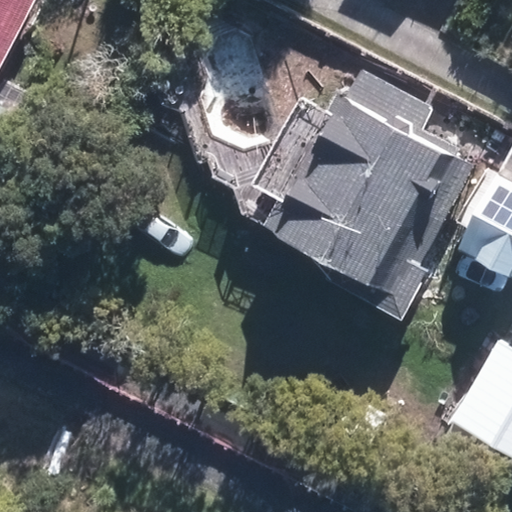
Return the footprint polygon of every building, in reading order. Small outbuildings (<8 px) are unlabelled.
[(0,0),(0,54),(28,0),(0,0)] [(342,66),(261,215),(404,293),(489,139),(434,109),(443,94),(366,52),(354,73),(342,66)] [(71,128),(0,95),(0,183),(37,200),(71,128)] [(511,170),(506,168),(465,248),(511,272),(511,170)] [(511,321),(463,416),(511,440),(511,321)]
